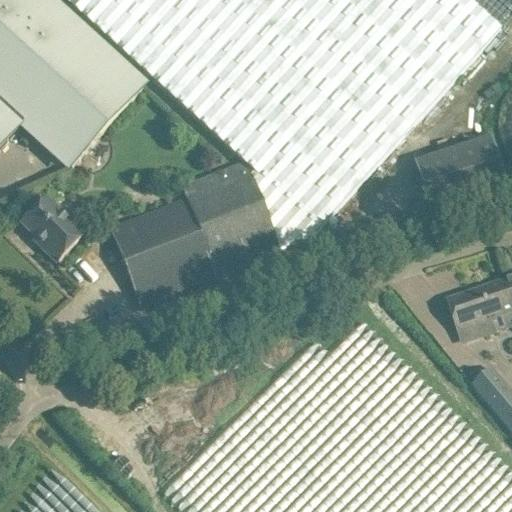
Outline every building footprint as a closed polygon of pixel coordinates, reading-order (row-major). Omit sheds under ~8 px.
[(0,0),(0,120),(6,113),(71,172),(144,92),(42,0),(0,0)] [(182,188),(187,202),(110,231),(140,310),(308,246),(500,33),(464,0),(73,0),(67,7),(242,165),(182,188)] [(491,139),(414,164),(431,217),(508,192),(491,139)] [(148,211),(161,198),(148,186),(136,199),(148,211)] [(83,237),(46,201),(22,226),(44,247),(41,250),(56,265),(83,237)] [(498,333),(511,328),(511,301),(506,283),(447,303),(458,335),(494,323),(498,333)] [(418,345),(406,357),(428,381),(441,369),(418,345)] [(474,388),(511,433),(511,394),(493,372),(474,388)]
